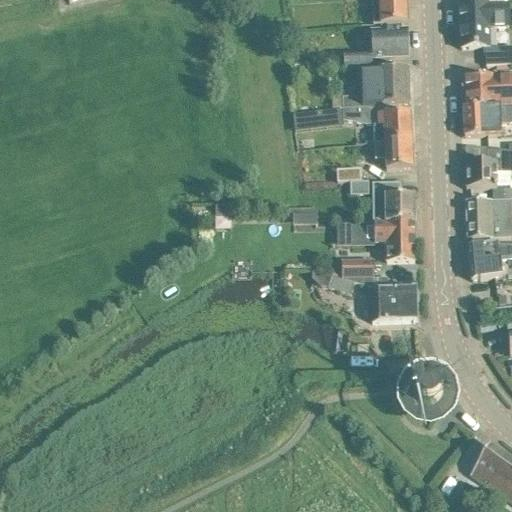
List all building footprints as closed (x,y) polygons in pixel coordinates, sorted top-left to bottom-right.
[(405,0),(378,0),(380,27),(406,26),(405,0)] [(459,7),(461,51),(485,50),(489,50),(488,30),(508,29),(507,7),(487,8),(487,6),(459,7)] [(406,32),(387,33),(371,34),(372,55),(343,56),(344,69),(373,68),(372,62),(408,60),(406,32)] [(511,49),(489,50),(485,50),(486,69),(511,68),(511,49)] [(342,110),(384,108),(409,107),(408,71),(388,71),(375,72),(376,98),(342,99),(342,110)] [(462,79),(463,110),(507,108),(511,108),(511,79),(495,80),(495,78),(482,78),(462,79)] [(374,127),(375,145),(411,144),(410,116),(384,117),(384,108),(342,110),(343,122),(374,127)] [(463,110),(464,139),(484,139),(499,138),(499,124),(511,123),(511,108),(507,108),(463,110)] [(385,161),(385,172),(412,171),(411,144),(375,145),(375,162),(385,161)] [(465,166),(466,192),(497,190),(497,189),(511,188),(510,176),(511,175),(511,154),(495,152),(486,153),(487,165),(465,166)] [(360,172),(336,174),(337,186),(350,185),(361,185),(360,172)] [(361,185),(350,185),(350,198),(368,197),(368,184),(361,185)] [(373,187),(374,225),(385,225),(413,224),(413,199),(399,199),(399,187),(373,187)] [(495,202),(465,203),(466,242),(486,241),(502,241),(511,240),(511,222),(511,203),(511,202),(511,190),(500,191),(501,202),(495,202)] [(413,224),(385,225),(338,227),(339,246),(368,246),(368,243),(374,242),(374,246),(386,246),(387,266),(414,265),(413,224)] [(468,249),(472,284),(501,281),(498,246),(468,249)] [(343,281),(356,285),(374,289),(373,264),(343,265),(343,281)] [(331,279),(327,290),(351,298),(356,285),(343,281),(343,282),(331,279)] [(415,292),(395,293),(371,293),(372,325),(416,325),(415,292)] [(409,393),(408,395),(408,396),(408,398),(408,400),(408,402),(408,403),(408,405),(409,407),(410,408),(410,410),(412,412),(414,414),(416,416),(419,417),(421,418),(424,419),(428,419),(429,419),(433,418),(434,418),(436,417),(439,415),(440,414),(443,412),(444,411),(444,409),(446,406),(446,404),(447,403),(447,401),(447,399),(447,397),(447,396),(446,394),(446,393),(445,391),(443,388),(442,387),(441,385),(440,384),(438,383),(437,382),(434,381),(432,380),(430,380),(427,380),(424,380),(422,381),(420,381),(419,382),(416,384),(414,385),(413,386),(412,387),(411,389),(409,391),(409,393)] [(511,462),(489,448),(478,465),(470,477),(511,503),(511,462)]
